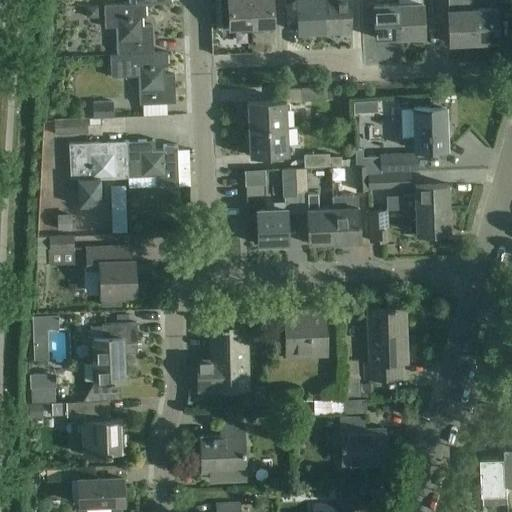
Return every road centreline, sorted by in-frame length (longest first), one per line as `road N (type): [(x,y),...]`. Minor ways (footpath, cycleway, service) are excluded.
road 1 (residential): [(511,69),(359,76),(344,60),(199,64)]
road 2 (residential): [(202,274),(484,272)]
road 3 (residential): [(158,511),(158,437),(173,399),(179,289),(202,274)]
road 4 (residential): [(409,511),(484,272)]
road 5 (residential): [(202,274),(199,64)]
